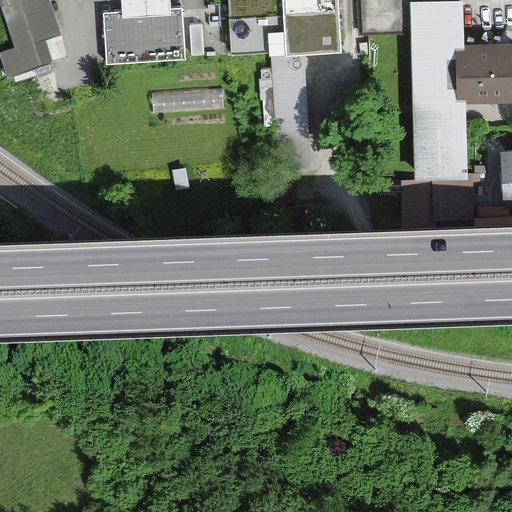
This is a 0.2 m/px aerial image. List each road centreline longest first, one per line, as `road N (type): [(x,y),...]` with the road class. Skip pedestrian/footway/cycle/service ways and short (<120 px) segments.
road 1 (motorway): [(511,250),(0,268)]
road 2 (motorway): [(0,316),(511,298)]
